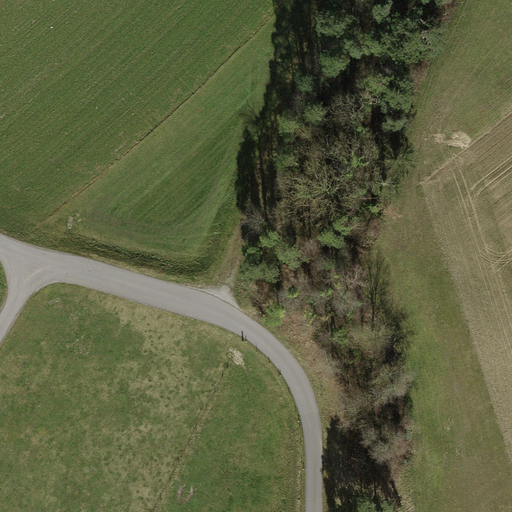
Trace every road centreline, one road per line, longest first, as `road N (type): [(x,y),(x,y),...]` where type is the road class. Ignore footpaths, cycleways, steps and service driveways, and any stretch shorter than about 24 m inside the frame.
road 1 (unclassified): [(314,511),(311,418),(297,378),(258,335),(218,311),(33,259)]
road 2 (track): [(218,311),(321,0)]
